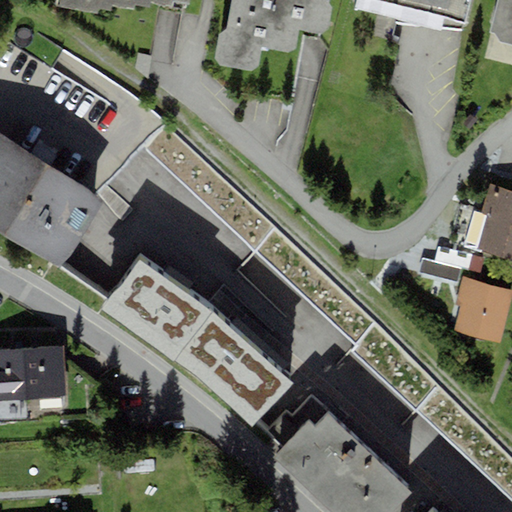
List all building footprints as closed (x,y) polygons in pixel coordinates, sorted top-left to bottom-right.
[(172,5),(172,1),(191,4),(191,0),(57,0),(57,7),(99,14),(99,10),(110,12),(111,6),(134,10),(135,7),(149,9),(150,2),(172,5)] [(329,0),(231,0),(227,29),(218,35),(214,59),(219,67),(250,72),(258,66),(262,48),(288,53),(295,47),(298,31),(321,36),(329,26),(331,8),(328,6),(329,0)] [(375,0),(444,17),(465,22),(467,14),(470,0),(375,0)] [(511,0),(497,0),(490,32),(494,34),(500,43),(511,45),(511,0)] [(274,227),(166,125),(144,146),(254,251),(274,227)] [(105,200),(0,133),(0,228),(61,268),(105,200)] [(511,260),(511,191),(490,185),(481,214),(473,212),(463,245),(511,260)] [(274,227),(254,251),(356,344),(373,323),(274,227)] [(433,261),(480,272),(484,257),(437,246),(433,261)] [(213,312),(139,257),(101,309),(175,363),(213,312)] [(422,259),(418,274),(457,283),(460,269),(422,259)] [(500,343),(511,295),(511,290),(466,278),(462,277),(456,305),(460,306),(454,331),(500,343)] [(294,383),(213,312),(175,363),(252,428),(294,383)] [(356,344),(351,350),(415,410),(436,383),(373,323),(356,344)] [(65,398),(63,347),(25,349),(27,400),(65,398)] [(0,400),(27,400),(25,349),(0,349),(0,400)] [(436,383),(415,410),(452,445),(476,422),(436,383)] [(392,511),(410,495),(328,412),(314,426),(310,421),(276,455),(332,511),(392,511)] [(511,499),(511,459),(476,422),(452,445),(511,501),(511,499)]
